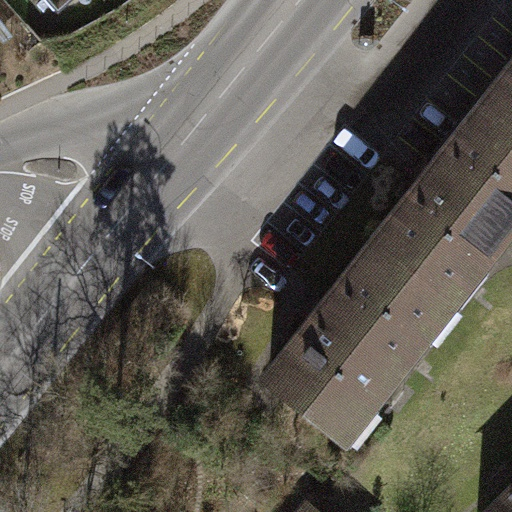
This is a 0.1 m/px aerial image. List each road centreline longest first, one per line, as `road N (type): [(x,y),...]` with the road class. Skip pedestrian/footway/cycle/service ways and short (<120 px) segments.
road 1 (residential): [(453,0),(391,95),(319,107),(246,65)]
road 2 (primary): [(0,380),(142,203)]
road 3 (primary): [(142,203),(246,65)]
road 4 (unclassified): [(142,203),(88,176),(0,171)]
